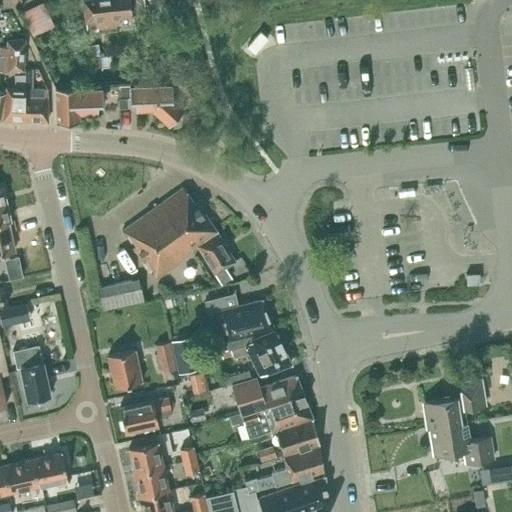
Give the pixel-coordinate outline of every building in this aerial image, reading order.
[(83,0),(87,27),(92,27),(92,29),(97,29),(97,26),(120,22),(119,16),(145,12),(143,0),(83,0)] [(32,35),(54,24),(42,1),(21,11),(32,35)] [(25,39),(7,40),(6,46),(0,45),(0,70),(20,71),(20,70),(25,69),(25,68),(24,67),(25,39)] [(98,44),(87,45),(90,68),(113,65),(112,54),(100,55),(98,44)] [(47,88),(32,88),(32,84),(32,78),(36,77),(34,67),(25,68),(25,69),(25,120),(48,121),(47,88)] [(25,120),(25,69),(20,70),(20,71),(20,73),(15,73),(15,88),(5,88),(5,92),(6,92),(4,98),(2,119),(25,120)] [(130,100),(135,100),(136,110),(137,110),(137,109),(152,109),(168,123),(168,124),(169,125),(183,109),(182,108),(172,99),(171,82),(129,84),(130,100)] [(97,113),(98,113),(97,103),(103,103),(102,85),(101,85),(101,86),(76,87),(76,86),(55,87),(57,122),(78,121),(78,120),(78,113),(97,112),(97,113)] [(10,220),(8,209),(3,187),(0,187),(0,252),(14,249),(8,220),(10,220)] [(194,202),(183,187),(122,230),(155,278),(194,250),(192,247),(216,230),(196,201),(194,202)] [(197,245),(214,273),(215,272),(222,284),(234,277),(227,265),(235,260),(217,231),(197,245)] [(479,272),(466,273),(466,284),(480,283),(479,272)] [(99,287),(104,307),(146,298),(139,278),(99,287)] [(238,305),(217,309),(225,339),(228,348),(232,347),(253,340),(252,337),(251,333),(274,328),(262,299),(238,305)] [(16,304),(0,307),(0,318),(2,325),(21,321),(16,304)] [(253,340),(232,347),(234,356),(248,351),(259,375),(291,362),(274,328),(252,337),(253,340)] [(169,341),(154,344),(160,371),(176,368),(169,341)] [(180,372),(200,368),(197,354),(189,355),(186,341),(173,344),(180,372)] [(16,367),(20,367),(27,399),(50,394),(43,361),(41,362),(37,344),(12,350),(16,367)] [(108,354),(115,386),(142,380),(135,348),(108,354)] [(250,378),(247,369),(224,376),(227,384),(231,383),(250,378)] [(202,371),(189,374),(193,393),(206,390),(202,371)] [(242,410),(261,402),(262,405),(302,391),(296,375),(258,389),(255,378),(232,386),(240,411),(242,410)] [(455,396),(423,401),(427,428),(430,427),(450,424),(466,421),(464,407),(484,404),(480,379),(460,382),(462,397),(455,398),(455,396)] [(262,405),(261,402),(242,410),(240,411),(244,423),(248,436),(272,429),(276,428),(288,424),(312,416),(302,391),(262,405)] [(171,407),(168,396),(153,400),(152,399),(119,406),(125,432),(158,425),(156,416),(155,410),(171,407)] [(202,406),(189,409),(192,421),(205,418),(202,406)] [(171,407),(155,410),(156,416),(172,413),(171,407)] [(240,411),(229,415),(232,427),(244,423),(240,411)] [(284,454),(319,443),(312,417),(288,424),(276,428),(284,454)] [(464,448),(466,462),(493,458),(490,436),(469,439),(466,421),(450,424),(430,427),(434,453),(464,448)] [(134,472),(163,465),(158,441),(128,448),(134,472)] [(319,443),(283,455),(286,466),(270,471),(271,474),(256,478),(259,490),(283,483),(323,470),(319,443)] [(257,450),(260,461),(275,457),(271,445),(257,450)] [(180,448),(186,474),(199,471),(194,446),(180,448)] [(55,481),(56,485),(69,482),(62,451),(32,458),(38,485),(55,481)] [(32,458),(3,464),(9,492),(14,491),(38,485),(32,458)] [(0,493),(8,492),(9,492),(3,464),(0,464),(0,493)] [(134,472),(139,495),(168,489),(163,465),(134,472)] [(493,470),(481,472),(482,483),(511,477),(511,469),(511,468),(494,471),(493,470)] [(324,470),(259,490),(261,495),(257,496),(255,489),(248,491),(247,485),(205,494),(208,511),(310,511),(309,508),(327,502),(324,470)] [(139,495),(142,511),(173,511),(168,489),(139,495)] [(9,492),(8,492),(12,511),(20,509),(17,494),(14,491),(9,492)] [(191,496),(194,511),(207,511),(203,493),(191,496)] [(72,511),(76,511),(73,499),(46,505),(47,511),(72,511)] [(11,511),(9,500),(0,502),(0,511),(11,511)]
